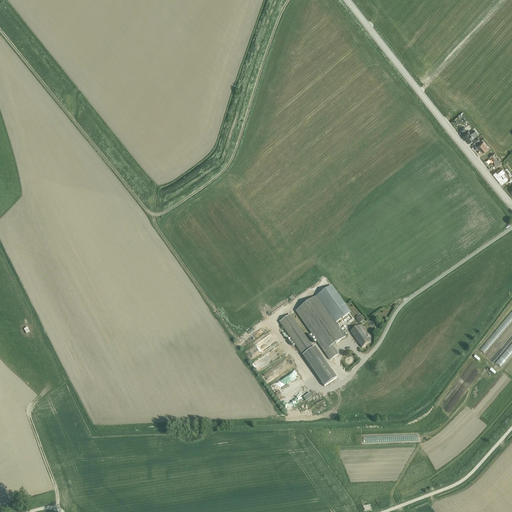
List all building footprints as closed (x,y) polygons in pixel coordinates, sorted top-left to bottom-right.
[(462,136),(467,143),(474,138),(475,136),(472,132),(470,134),(468,131),(467,132),(465,130),(463,128),(458,132),(460,134),(462,136)] [(486,146),(480,140),(478,142),(475,144),(481,151),(486,146)] [(497,173),(494,176),(501,185),(509,179),(505,173),(507,172),(506,171),(505,170),(498,175),(497,173)] [(318,297),(341,330),(352,322),(329,289),(318,297)] [(318,297),(296,312),(330,361),(339,355),(333,346),(346,337),(318,297)] [(291,316),(280,323),(303,356),(314,349),(291,316)] [(358,316),(355,318),(357,320),(356,320),(359,324),(365,320),(362,316),(360,318),(358,316)] [(359,327),(351,332),(362,348),(370,343),(359,327)] [(249,350),(251,355),(261,353),(259,347),(249,350)] [(337,379),(315,348),(303,356),(325,388),(337,379)] [(297,402),(303,399),(299,392),(293,396),(297,402)]
